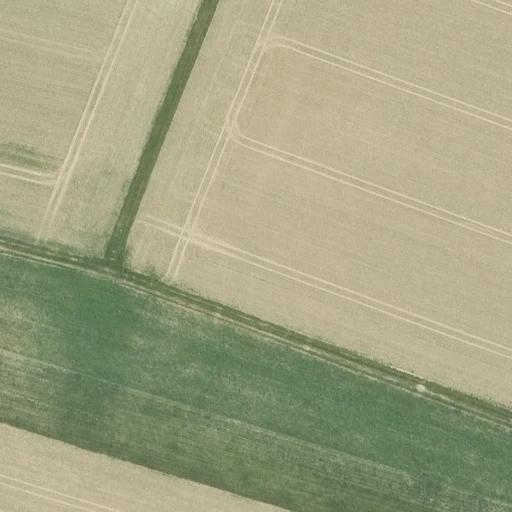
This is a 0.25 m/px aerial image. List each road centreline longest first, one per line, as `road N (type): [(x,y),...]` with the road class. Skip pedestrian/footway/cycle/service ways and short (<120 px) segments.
road 1 (track): [(105,267),(511,419)]
road 2 (track): [(216,0),(105,267)]
